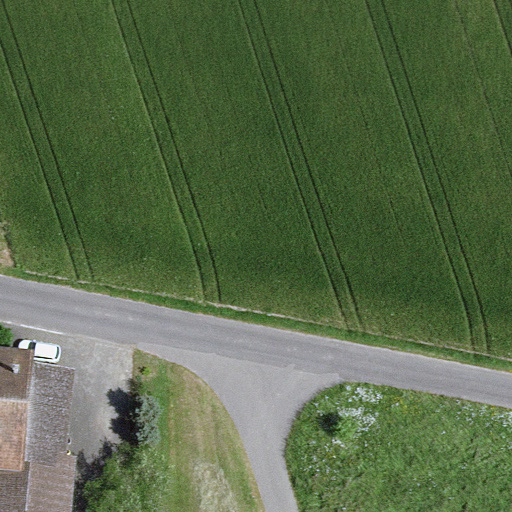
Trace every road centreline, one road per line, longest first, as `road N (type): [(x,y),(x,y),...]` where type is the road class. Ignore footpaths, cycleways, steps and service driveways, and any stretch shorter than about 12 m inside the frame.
road 1 (unclassified): [(0,294),(511,398)]
road 2 (track): [(235,345),(290,511)]
